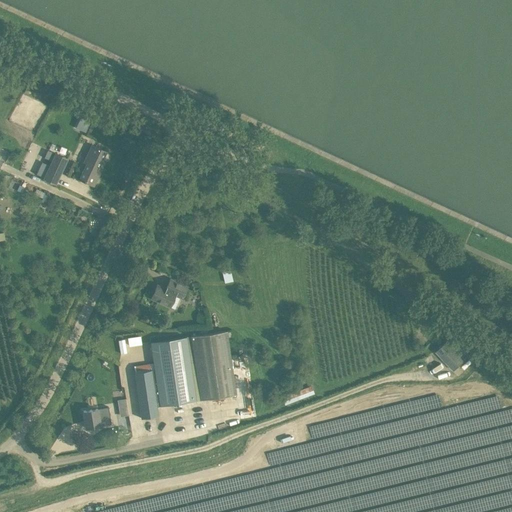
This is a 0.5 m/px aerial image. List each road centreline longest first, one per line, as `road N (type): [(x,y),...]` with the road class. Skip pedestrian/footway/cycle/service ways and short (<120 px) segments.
road 1 (track): [(240,158),(438,288),(456,306),(454,319),(421,353),(201,448),(43,482),(36,460)]
road 2 (unclassified): [(0,452),(45,397),(143,186),(181,152)]
road 3 (unclassified): [(181,152),(151,111),(0,45)]
